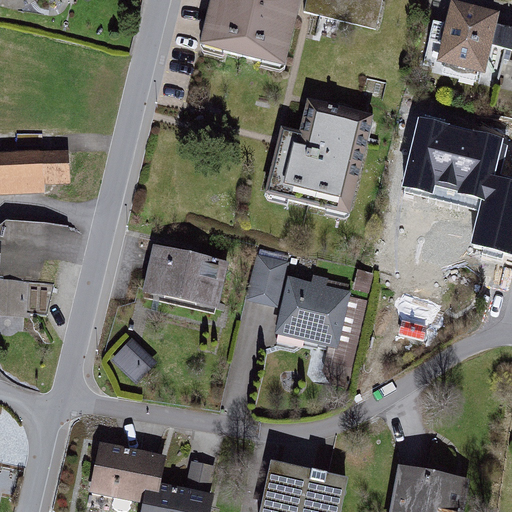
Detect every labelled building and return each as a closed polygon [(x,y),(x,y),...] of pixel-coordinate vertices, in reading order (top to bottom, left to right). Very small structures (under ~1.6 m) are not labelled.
[(272,0),(202,0),(190,52),(275,73),(290,10),(271,5),(272,0)] [(300,0),(297,18),(370,34),(376,5),(353,0),(300,0)] [(436,61),(483,74),(499,12),(452,0),(436,61)] [(287,144),(268,139),(251,201),(337,223),(362,127),(296,110),(287,144)] [(402,189),(480,207),(471,244),(511,253),(511,181),(498,178),(507,139),(419,118),(402,189)] [(58,155),(0,155),(0,195),(33,195),(33,186),(59,186),(58,155)] [(207,312),(216,264),(138,251),(130,298),(207,312)] [(288,267),(255,259),(244,304),(277,312),(284,283),(288,267)] [(351,292),(367,296),(372,277),(355,273),(351,292)] [(309,289),(284,283),(277,312),(270,338),(329,352),(343,297),(345,288),(312,279),(309,289)] [(18,285),(0,283),(0,319),(16,320),(18,285)] [(343,387),(364,303),(343,297),(329,352),(322,382),(343,387)] [(123,387),(146,364),(121,340),(98,364),(123,387)] [(157,461),(91,447),(81,494),(136,506),(139,490),(150,493),(157,461)] [(270,461),(259,511),(342,511),(349,477),(320,471),(270,461)] [(462,511),(470,479),(400,465),(389,511),(462,511)] [(139,490),(136,506),(134,511),(205,511),(207,504),(150,493),(139,490)]
